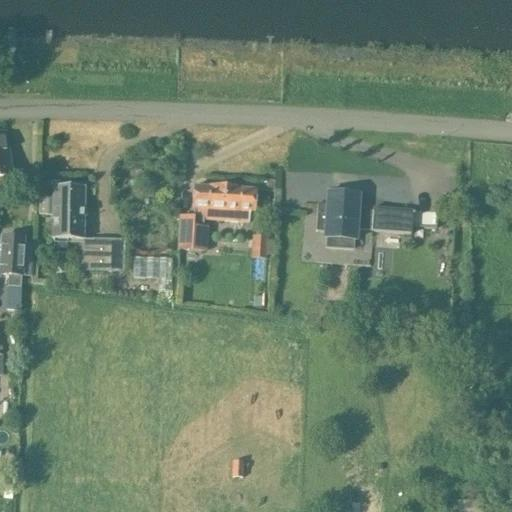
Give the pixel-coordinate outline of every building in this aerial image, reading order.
[(0,176),(11,175),(5,132),(0,133),(0,176)] [(194,185),(194,193),(193,209),(194,209),(193,218),(178,217),(177,251),(206,253),(207,228),(203,228),(203,220),(248,223),(249,212),(254,213),(256,190),(194,185)] [(83,241),(83,224),(85,187),(53,186),(52,198),(38,198),(37,215),(52,215),(51,223),(51,240),(83,241)] [(372,211),(357,210),(357,197),(355,197),(356,192),(346,191),(345,196),(340,196),(340,191),(330,190),(330,195),(328,195),(327,205),(317,204),(315,232),(325,233),(325,239),(326,239),(325,248),(352,250),(353,241),(354,241),(355,230),(371,231),(371,232),(410,235),(411,226),(436,228),(437,213),(373,208),(372,211)] [(251,260),(264,260),(265,238),(251,237),(251,260)] [(2,238),(0,263),(0,275),(8,276),(7,288),(20,289),(21,277),(30,277),(32,244),(23,243),(23,239),(2,238)] [(81,271),(123,273),(124,241),(83,241),(81,271)]
